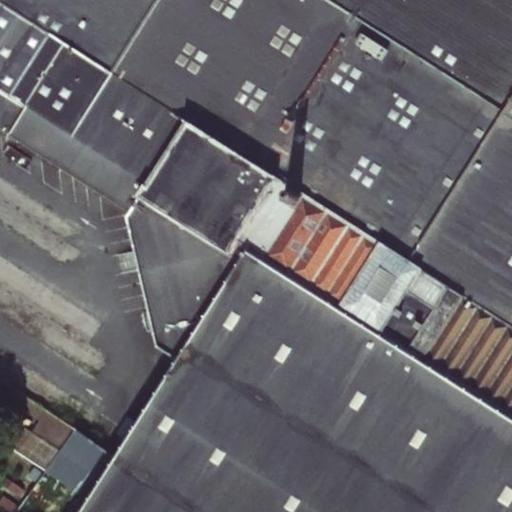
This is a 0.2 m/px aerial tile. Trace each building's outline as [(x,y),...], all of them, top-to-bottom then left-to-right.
[(511,511),(511,0),(0,0),(0,130),(9,136),(38,155),(26,173),(43,185),(55,166),(128,214),(125,219),(152,348),(172,361),(113,454),(101,472),(75,511),(511,511)] [(0,135),(6,139),(9,136),(0,130),(0,135)] [(75,430),(46,412),(40,421),(68,440),(75,430)] [(77,446),(98,459),(104,449),(84,435),(77,446)] [(46,470),(56,457),(58,454),(49,448),(38,465),(46,470)] [(101,472),(113,454),(104,449),(98,459),(93,466),(101,472)]
